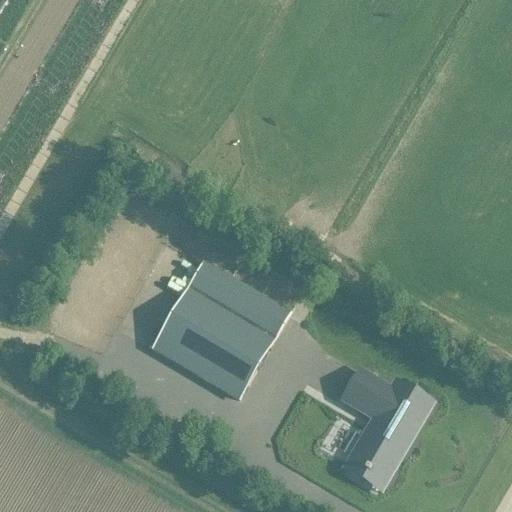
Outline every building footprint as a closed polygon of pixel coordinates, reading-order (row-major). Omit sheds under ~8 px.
[(377,119),(391,94),(289,40),(276,65),(377,119)] [(347,169),(366,135),(266,80),(253,104),(332,146),(326,158),(347,169)] [(223,171),(278,199),(280,195),(316,213),(323,197),(233,151),(223,171)] [(288,317),(202,266),(185,295),(271,346),(288,317)] [(238,401),(271,346),(185,295),(152,350),(238,401)] [(359,373),(341,403),(372,422),(373,422),(370,427),(376,430),(353,467),(364,473),(363,475),(367,477),(368,476),(384,485),(430,405),(395,385),(391,392),(359,373)] [(326,435),(314,456),(329,464),(341,443),(326,435)]
